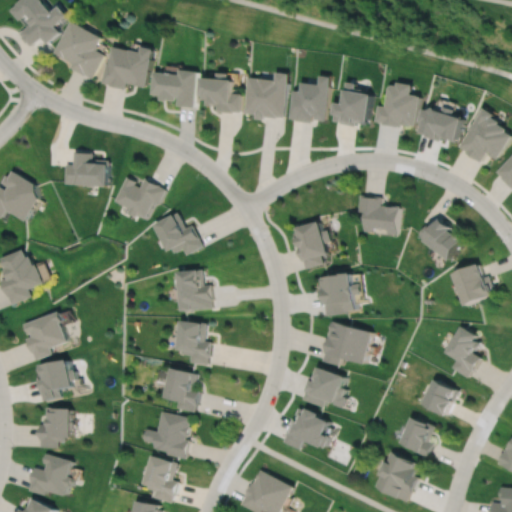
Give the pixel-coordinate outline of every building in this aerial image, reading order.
[(41,0),(20,0),(16,3),(17,4),(11,9),(19,20),(27,13),(31,18),(28,20),(31,24),(20,32),(23,36),(22,37),(27,42),(28,42),(31,45),(41,37),(46,43),(60,32),(54,25),(66,15),(58,5),(51,11),(41,0)] [(72,21),(54,52),(73,62),(71,67),(85,75),(86,73),(93,78),(106,54),(97,50),(99,46),(97,45),(102,37),(72,21)] [(113,46),(109,62),(108,62),(103,82),(111,84),(110,85),(126,89),(128,82),(136,84),(136,85),(146,87),(153,59),(151,58),(154,49),(142,46),(140,52),(130,49),(130,50),(113,46)] [(155,72),(152,93),(161,94),(160,99),(168,100),(168,99),(177,100),(177,96),(179,96),(179,105),(195,107),(199,72),(181,70),(180,75),(155,72)] [(203,79),(202,96),(206,96),(206,100),(206,105),(213,105),(214,104),(218,104),(218,111),(234,112),(234,111),(242,112),(243,93),(233,93),(234,81),(228,81),(229,74),(218,73),(217,80),(203,79)] [(250,78),(246,112),(257,113),(256,118),(265,119),(266,116),(278,118),(278,116),(285,117),(290,74),(278,73),(277,81),(250,78)] [(295,90),(291,118),(298,119),(298,120),(313,123),(314,115),(317,116),(317,119),(327,120),(333,77),(323,76),(321,85),(303,82),(302,91),(295,90)] [(392,82),(388,103),(382,102),(378,118),(386,119),(385,120),(400,124),(402,121),(414,123),(414,122),(418,123),(425,92),(414,90),(416,80),(402,77),(401,81),(396,80),(392,82)] [(338,103),(335,120),(343,122),(343,123),(358,126),(359,122),(363,123),(363,122),(371,124),(376,96),(357,92),(359,84),(349,82),(348,91),(346,105),(338,103)] [(429,103),(421,130),(428,132),(428,133),(443,138),(444,134),(459,139),(468,112),(457,109),(458,105),(448,101),(446,106),(442,104),(439,101),(434,105),(429,103)] [(488,103),(478,120),(476,119),(472,126),(473,127),(463,143),(470,147),(469,149),(484,159),(491,148),(493,150),(492,151),(500,157),(511,137),(511,128),(510,127),(511,124),(503,119),(504,117),(497,113),(498,110),(488,103)] [(67,161),(66,180),(109,183),(111,157),(94,156),(94,149),(76,148),(75,162),(67,161)] [(511,155),(500,168),(505,174),(504,175),(511,183),(511,155)] [(0,213),(2,215),(7,206),(25,218),(40,194),(36,180),(15,167),(11,173),(9,172),(5,179),(10,182),(7,187),(2,183),(0,185),(0,213)] [(129,173),(116,198),(130,205),(128,209),(137,214),(139,210),(146,214),(154,199),(160,202),(168,186),(147,175),(142,184),(136,181),(138,178),(129,173)] [(361,192),(360,208),(367,209),(365,228),(374,229),(374,225),(389,226),(388,230),(398,231),(401,203),(392,202),(391,203),(383,202),(383,194),(361,192)] [(157,221),(164,233),(163,234),(166,242),(168,241),(171,247),(174,246),(176,250),(185,245),(188,252),(205,243),(194,222),(188,225),(180,209),(157,221)] [(428,222),(420,233),(427,238),(427,237),(452,256),(468,235),(460,229),(458,231),(453,227),(455,223),(443,214),(434,226),(428,222)] [(300,223),(302,229),(297,230),(299,238),(301,237),(303,243),(300,243),(304,258),(306,258),(308,266),(326,261),(323,252),(332,250),(329,239),(334,238),(330,226),(326,227),(323,217),(300,223)] [(3,255),(8,267),(6,267),(9,275),(3,278),(10,294),(11,294),(14,301),(34,293),(31,286),(45,280),(38,261),(35,262),(31,252),(28,254),(25,246),(3,255)] [(456,270),(468,302),(498,291),(491,273),(487,274),(482,260),(456,270)] [(181,268),(182,281),(179,282),(181,299),(184,299),(185,308),(215,305),(214,298),(216,297),(214,282),(207,283),(205,266),(202,267),(202,266),(181,268)] [(322,275),(323,289),(325,288),(326,302),(328,302),(329,313),(350,311),(349,308),(358,307),(357,291),(365,291),(364,280),(356,281),(355,269),(341,270),(341,272),(327,273),(327,275),(322,275)] [(26,321),(30,332),(33,331),(34,334),(29,336),(34,351),(35,351),(38,358),(55,351),(52,345),(70,338),(63,319),(65,318),(61,308),(26,321)] [(185,317),(180,347),(183,347),(183,351),(193,353),(192,359),(209,362),(210,355),(212,355),(214,339),(208,339),(210,321),(185,317)] [(335,318),(326,350),(327,351),(325,358),(341,363),(344,355),(366,361),(375,329),(335,318)] [(466,323),(459,335),(457,334),(448,348),(458,354),(457,356),(459,358),(454,365),(470,375),(474,368),(476,369),(484,355),(476,350),(479,346),(481,347),(485,341),(479,337),(482,332),(466,323)] [(41,363),(44,375),(40,376),(44,391),(45,391),(47,398),(64,395),(63,386),(77,383),(76,378),(80,377),(77,367),(73,368),(71,357),(41,363)] [(322,364),(320,372),(318,371),(316,376),(312,374),(307,389),(308,390),(306,397),(327,405),(330,397),(337,400),(337,402),(346,405),(350,395),(346,394),(349,386),(345,385),(349,374),(322,364)] [(175,365),(168,395),(180,398),(178,405),(196,410),(198,403),(199,403),(202,389),(196,387),(199,372),(197,371),(197,370),(175,365)] [(439,376),(426,401),(450,413),(463,389),(439,376)] [(49,405),(49,423),(42,422),(42,438),(43,438),(43,445),(61,445),(61,439),(68,439),(68,435),(74,435),(74,428),(76,428),(76,419),(75,419),(75,406),(58,406),(58,405),(49,405)] [(295,417),(288,432),(289,433),(286,440),(302,447),(306,437),(327,446),(332,434),(328,432),(334,419),(322,414),(324,412),(311,406),(310,409),(302,405),(299,413),(300,413),(298,418),(295,417)] [(148,427),(146,438),(156,440),(155,446),(169,449),(168,452),(188,457),(192,438),(188,437),(189,435),(190,435),(193,424),(191,424),(193,415),(164,409),(161,424),(160,424),(160,427),(160,429),(148,427)] [(415,415),(411,426),(409,425),(406,425),(404,432),(404,434),(402,439),(415,446),(414,448),(430,455),(436,441),(431,439),(438,424),(415,415)] [(508,447),(500,461),(511,467),(511,439),(508,447),(510,447),(509,448),(508,447)] [(392,449),(376,485),(409,499),(413,490),(414,491),(421,476),(417,473),(420,466),(418,465),(420,461),(392,449)] [(37,465),(33,481),(34,481),(32,489),(48,493),(49,489),(67,494),(70,484),(73,485),(75,476),(71,474),(76,459),(49,451),(46,461),(50,462),(48,468),(37,465)] [(156,454),(147,482),(149,483),(148,486),(157,489),(155,495),(173,501),(175,494),(177,495),(181,480),(175,478),(180,461),(156,454)] [(264,468),(257,481),(255,480),(243,503),(261,511),(264,511),(267,508),(275,511),(282,511),(297,485),(264,468)] [(495,501),(494,511),(511,511),(511,485),(504,485),(503,497),(506,498),(506,502),(495,501)] [(21,507),(18,511),(56,511),(59,508),(40,498),(40,497),(35,495),(27,510),(21,507)] [(140,499),(137,511),(163,511),(164,509),(161,508),(162,503),(140,499)]
